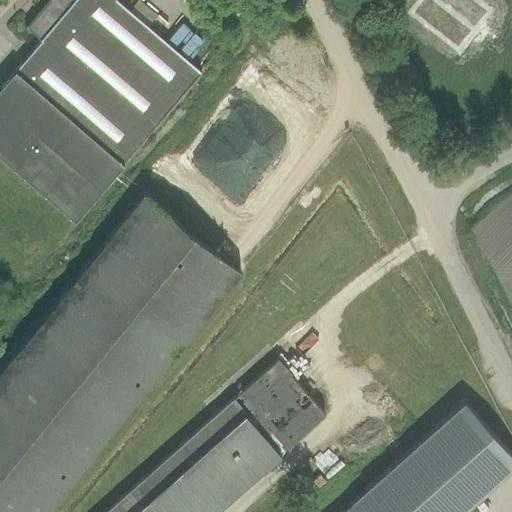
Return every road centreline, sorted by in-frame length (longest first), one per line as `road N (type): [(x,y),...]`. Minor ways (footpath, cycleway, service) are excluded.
road 1 (unclassified): [(422,203),(317,0)]
road 2 (unclassified): [(511,386),(422,203)]
